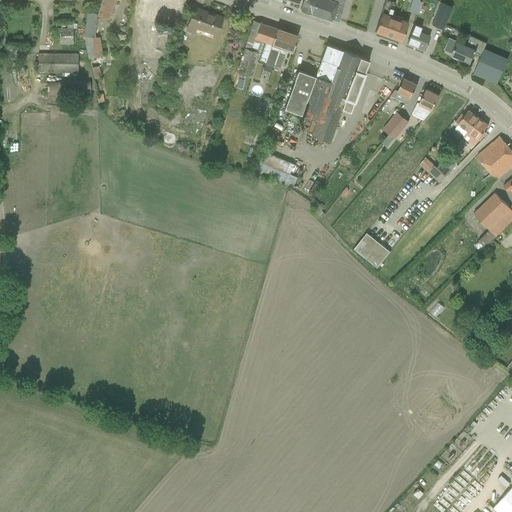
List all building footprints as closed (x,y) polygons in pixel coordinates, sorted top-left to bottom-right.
[(101,0),(97,14),(96,16),(108,20),(115,0),(119,1),(119,0),(101,0)] [(181,18),(187,0),(147,0),(145,7),(181,18)] [(303,0),(300,10),(311,13),(315,0),(303,0)] [(315,0),(311,13),(330,20),(331,19),(338,21),(343,0),(315,0)] [(396,3),(387,0),(385,0),(374,31),(388,36),(394,17),(391,16),(396,3)] [(421,2),(418,0),(412,0),(408,11),(416,14),(421,2)] [(452,7),(441,3),(432,25),(443,29),(452,7)] [(194,7),(191,17),(186,30),(194,33),(195,28),(216,35),(222,17),(194,7)] [(86,13),(84,37),(88,59),(102,57),(99,38),(94,37),(96,16),(97,14),(86,13)] [(139,13),(133,19),(139,26),(145,20),(139,13)] [(394,17),(388,36),(401,41),(408,22),(394,17)] [(236,72),(237,72),(249,76),(256,52),(261,54),(259,61),(263,62),(275,28),(252,20),(249,30),(236,72)] [(71,21),(54,22),(55,45),(72,44),(71,21)] [(414,24),(410,34),(407,43),(423,50),(426,44),(426,45),(427,43),(426,42),(428,38),(418,34),(421,27),(414,24)] [(292,51),(294,45),(297,35),(276,28),(275,28),(263,62),(262,64),(272,67),(272,65),(280,68),(286,50),(292,51)] [(147,53),(162,55),(165,33),(149,31),(147,53)] [(454,48),(451,55),(469,63),(474,52),(481,55),(484,48),(485,46),(486,43),(470,36),(465,34),(463,37),(469,40),(466,46),(457,42),(454,48)] [(297,70),(294,79),(283,109),(312,119),(307,130),(312,132),(311,134),(329,141),(341,108),(349,112),(366,66),(368,67),(369,63),(367,62),(368,60),(326,44),(314,76),(297,70)] [(507,59),(484,48),(481,55),(473,74),(497,84),(507,59)] [(77,73),(77,54),(51,54),(37,54),(37,72),(52,72),(77,73)] [(91,67),(93,79),(100,77),(98,66),(91,67)] [(0,67),(0,91),(3,91),(3,86),(2,86),(1,78),(17,78),(17,67),(0,67)] [(394,90),(390,96),(407,104),(417,84),(404,78),(397,91),(394,90)] [(47,97),(90,95),(90,80),(47,81),(47,97)] [(432,110),(434,104),(439,95),(426,89),(419,103),(417,102),(412,113),(423,119),(432,110)] [(462,114),(454,124),(457,127),(455,129),(464,136),(478,118),(468,110),(464,115),(462,114)] [(396,113),(383,129),(388,134),(393,128),(402,117),(396,113)] [(402,117),(393,128),(399,133),(408,122),(402,117)] [(478,118),(464,136),(463,137),(472,144),(477,138),(480,140),(486,132),(484,131),(488,125),(478,118)] [(416,141),(411,136),(405,144),(410,148),(416,141)] [(481,181),(486,187),(511,165),(511,150),(500,136),(492,143),(477,156),(491,172),(481,181)] [(262,151),(259,162),(256,169),(292,184),(293,185),(296,177),(289,174),(293,164),(262,151)] [(455,164),(459,159),(457,157),(454,155),(450,159),(452,161),(455,164)] [(446,176),(436,167),(425,157),(419,164),(428,172),(440,183),(446,176)] [(442,161),(436,167),(446,176),(452,170),(442,161)] [(307,181),(313,172),(308,169),(302,177),(307,181)] [(511,177),(503,185),(508,191),(510,190),(511,191),(511,177)] [(473,214),(481,223),(479,225),(482,228),(484,226),(489,230),(478,241),(484,247),(511,220),(511,204),(509,208),(495,193),(473,214)] [(313,198),(308,203),(321,218),(324,214),(320,210),(322,208),(313,198)] [(366,233),(353,249),(377,268),(390,251),(366,233)] [(442,427),(450,417),(437,406),(428,417),(442,427)] [(447,466),(452,460),(448,456),(443,461),(447,466)] [(457,474),(461,469),(455,463),(450,469),(457,474)]
